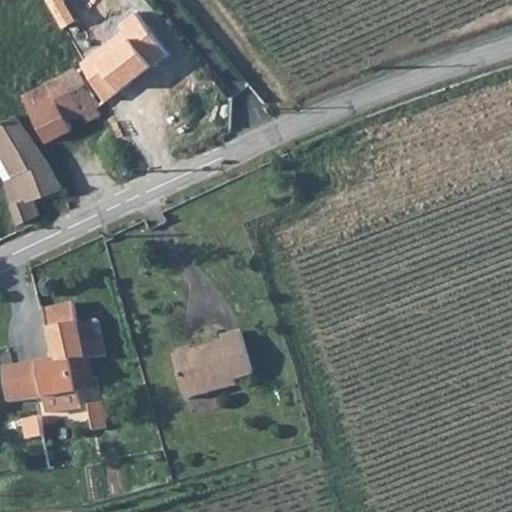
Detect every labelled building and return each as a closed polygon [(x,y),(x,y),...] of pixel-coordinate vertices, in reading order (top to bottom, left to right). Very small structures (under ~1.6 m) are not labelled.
[(80,96),(78,91),(141,29),(124,0),(91,32),(19,75),(28,92),(11,103),(27,128),(80,96)] [(86,104),(94,117),(108,110),(100,96),(86,104)] [(0,202),(2,208),(23,198),(18,187),(43,175),(0,106),(0,202)] [(35,365),(39,372),(41,402),(42,418),(75,409),(72,395),(76,393),(74,362),(109,354),(101,322),(83,326),(79,303),(49,308),(56,334),(54,335),(61,358),(44,361),(44,363),(35,365)] [(190,401),(206,396),(242,385),(241,381),(257,377),(246,333),(227,337),(229,344),(179,355),(190,401)] [(41,402),(39,372),(35,365),(6,372),(12,407),(41,402)] [(242,388),(242,385),(206,396),(242,388)] [(83,406),(88,432),(100,429),(96,405),(83,406)]
